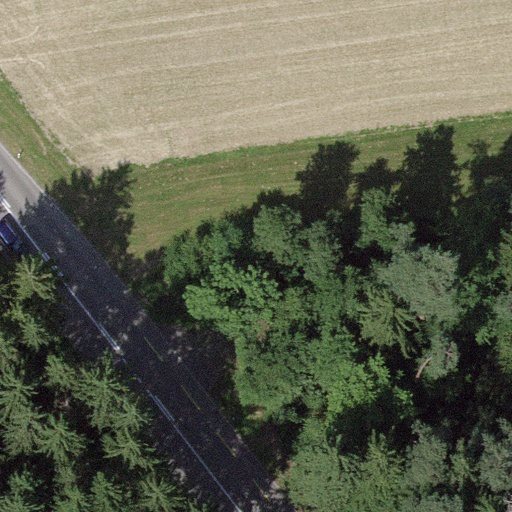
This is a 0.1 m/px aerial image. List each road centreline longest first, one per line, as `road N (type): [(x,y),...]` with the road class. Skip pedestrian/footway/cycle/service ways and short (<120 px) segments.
road 1 (tertiary): [(242,511),(0,190)]
road 2 (track): [(296,511),(511,443)]
